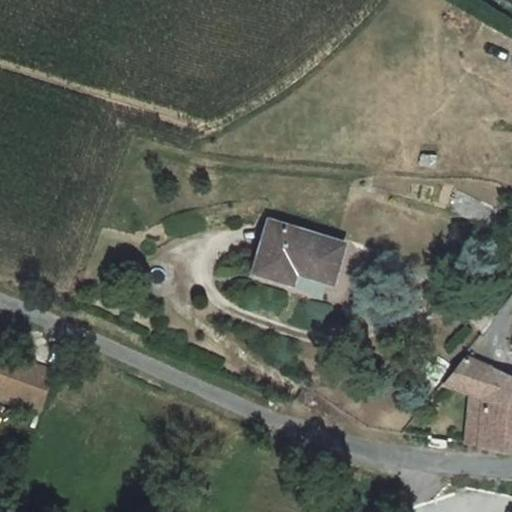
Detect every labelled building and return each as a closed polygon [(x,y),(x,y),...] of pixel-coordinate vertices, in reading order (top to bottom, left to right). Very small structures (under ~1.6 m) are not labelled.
[(327,244),(337,248),(338,245),(266,217),(263,225),(296,233),(327,244)] [(263,225),(247,269),(271,278),(277,262),(330,284),(337,248),(327,244),(296,233),(263,225)] [(54,365),(0,353),(0,396),(44,407),(54,365)] [(406,357),(393,386),(450,415),(464,386),(406,357)] [(511,404),(497,403),(494,455),(511,454),(511,404)]
